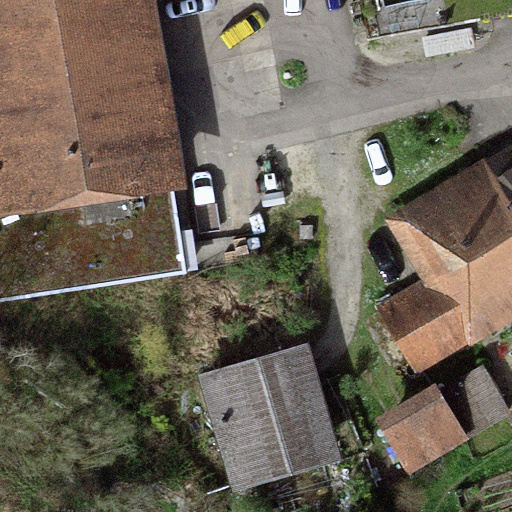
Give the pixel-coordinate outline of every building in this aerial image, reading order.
[(0,0),(0,299),(185,272),(140,0),(0,0)] [(511,170),(482,188),(477,179),(404,221),(436,276),(382,308),(417,367),(451,346),(449,341),(466,331),(460,321),(511,289),(511,170)] [(282,352),(206,375),(236,481),(313,458),(282,352)] [(507,411),(481,366),(443,389),(470,434),(507,411)] [(464,437),(438,394),(383,427),(408,469),(464,437)]
